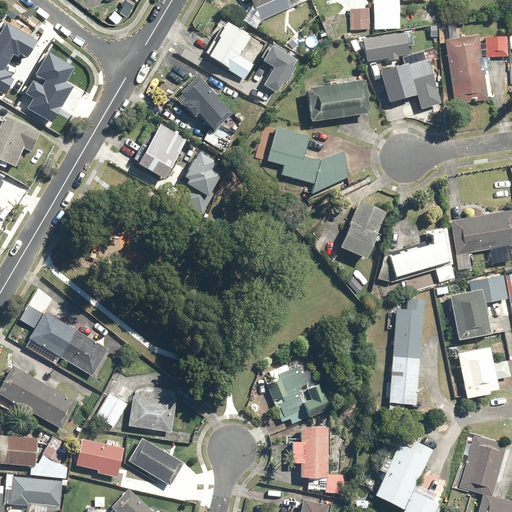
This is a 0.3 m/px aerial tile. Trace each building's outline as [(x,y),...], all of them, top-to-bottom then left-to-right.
[(288,8),(283,0),(245,0),(250,10),(252,9),(258,22),(288,8)] [(392,0),(370,0),(370,30),(396,31),(397,0),(392,0)] [(365,30),(365,9),(348,10),(348,30),(365,30)] [(248,37),(222,23),(202,58),(241,80),(250,65),(237,57),(248,37)] [(36,42),(7,24),(0,35),(0,55),(11,62),(16,53),(22,57),(25,53),(28,55),(36,42)] [(475,36),(442,41),(452,105),(485,100),(475,36)] [(384,37),(355,42),(359,62),(387,57),(384,37)] [(505,38),(483,37),(483,58),(505,58),(505,38)] [(273,95),(292,62),(282,56),(284,52),(271,44),(268,50),(265,48),(256,64),(267,70),(258,87),(273,95)] [(34,98),(29,108),(53,121),(73,86),(66,82),(74,67),(48,53),(36,75),(45,80),(42,85),(33,80),(25,93),(34,98)] [(0,55),(0,90),(5,94),(13,80),(10,78),(12,74),(6,70),(11,62),(0,55)] [(382,105),(415,96),(418,109),(436,104),(430,82),(424,60),(373,74),(382,105)] [(173,95),(180,103),(176,107),(188,119),(192,115),(210,133),(229,114),(191,77),(173,95)] [(360,84),(300,91),(304,123),(364,116),(360,84)] [(0,162),(12,168),(19,150),(28,154),(37,132),(1,117),(0,118),(0,162)] [(160,181),(183,141),(155,125),(132,165),(160,181)] [(317,160),(317,161),(301,157),(307,137),(273,128),(263,162),(279,167),(277,176),(310,185),(308,196),(345,178),(340,152),(317,160)] [(382,215),(354,203),(333,250),(360,262),(382,215)] [(511,211),(511,212),(447,222),(452,257),(453,257),(455,271),(468,268),(466,255),(511,247),(511,211)] [(427,247),(381,259),(387,279),(445,264),(439,244),(435,230),(423,233),(427,247)] [(501,276),(480,280),(484,301),(505,297),(501,276)] [(476,292),(445,297),(453,343),(484,337),(476,292)] [(405,299),(404,311),(393,310),(384,405),(413,407),(422,313),(420,313),(421,300),(405,299)] [(106,350),(41,312),(25,340),(90,378),(106,350)] [(492,391),(484,349),(452,355),(462,401),(483,396),(483,393),(492,391)] [(263,378),(281,426),(327,410),(309,362),(263,378)] [(74,401),(10,365),(0,383),(0,396),(59,430),(74,401)] [(125,404),(106,394),(93,418),(112,428),(125,404)] [(172,403),(173,399),(156,397),(156,401),(129,398),(125,428),(168,433),(172,403)] [(343,475),(324,475),(324,429),(295,429),(295,444),(286,444),(286,465),(296,465),(295,478),(323,478),(323,495),(343,495),(343,475)] [(34,439),(0,436),(0,465),(31,467),(34,439)] [(82,436),(77,462),(97,467),(96,471),(116,475),(123,445),(82,436)] [(399,511),(429,450),(399,436),(369,497),(399,511)] [(504,445),(472,436),(457,488),(488,497),(504,445)] [(143,438),(130,458),(169,484),(183,463),(143,438)] [(10,474),(8,501),(27,503),(27,500),(59,502),(61,478),(10,474)] [(432,511),(439,499),(413,485),(399,511),(432,511)] [(108,511),(147,511),(125,491),(107,510),(108,511)] [(511,511),(511,505),(481,496),(475,511),(511,511)] [(296,511),(323,511),(325,506),(299,500),(296,511)]
